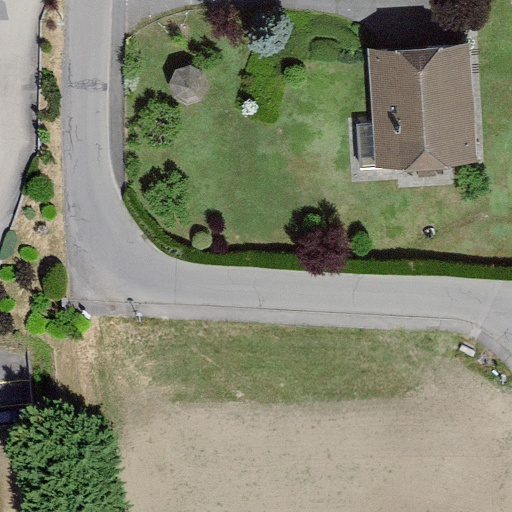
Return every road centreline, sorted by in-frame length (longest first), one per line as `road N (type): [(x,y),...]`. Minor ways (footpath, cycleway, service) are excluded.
road 1 (residential): [(91,0),(88,165),(106,261),(135,278),(175,285),(511,316)]
road 2 (residential): [(0,157),(18,0)]
